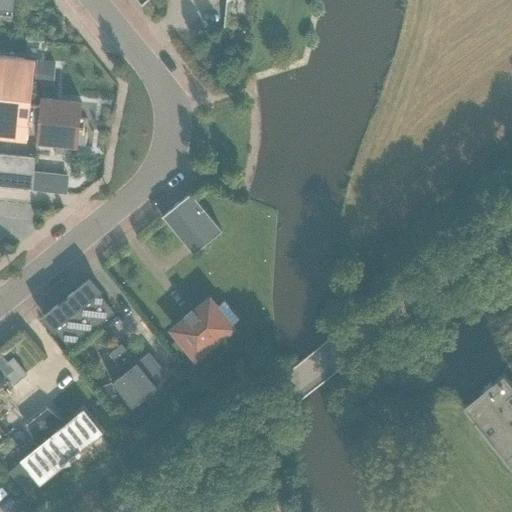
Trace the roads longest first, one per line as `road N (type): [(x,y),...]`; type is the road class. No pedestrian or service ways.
road 1 (secondary): [(134,511),(511,213)]
road 2 (unclassified): [(0,313),(162,180),(175,155),(181,124),(170,98),(91,0)]
